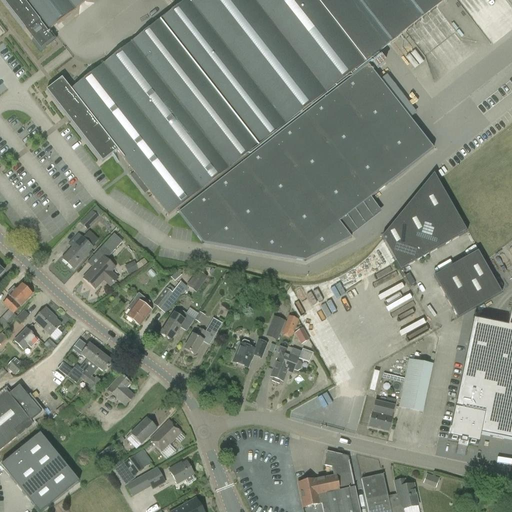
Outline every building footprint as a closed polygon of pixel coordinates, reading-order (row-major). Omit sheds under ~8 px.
[(49,36),(47,33),(89,0),(0,0),(27,33),(40,51),(45,47),(46,49),(51,45),(50,43),(55,39),(51,35),(49,36)] [(102,164),(118,152),(169,217),(177,211),(366,64),(448,0),(186,0),(70,91),(61,79),(46,91),(102,164)] [(127,2),(110,14),(116,22),(133,10),(127,2)] [(177,211),(203,245),(305,263),(351,239),(339,224),(433,150),(366,64),(177,211)] [(466,233),(433,174),(381,238),(400,271),(466,233)] [(79,223),(87,231),(88,231),(99,219),(103,215),(101,212),(96,208),(95,207),(91,212),(79,223)] [(72,248),(61,259),(73,271),(94,249),(92,247),(82,238),(81,237),(77,234),(68,244),(72,248)] [(94,257),(99,262),(83,279),(95,290),(104,281),(111,287),(118,279),(111,273),(116,268),(106,260),(123,243),(114,235),(94,257)] [(501,294),(477,252),(433,276),(457,319),(501,294)] [(369,359),(424,328),(384,257),(305,303),(345,373),(364,378),(369,359)] [(124,267),(128,275),(138,271),(134,262),(124,267)] [(178,271),(171,278),(174,282),(181,275),(178,271)] [(186,287),(196,294),(207,278),(197,271),(186,287)] [(187,288),(180,283),(175,290),(169,285),(154,305),(165,315),(187,288)] [(3,304),(9,310),(0,319),(0,325),(4,330),(15,318),(17,317),(14,314),(20,307),(21,308),(32,296),(21,285),(16,291),(13,288),(7,295),(10,297),(3,304)] [(127,308),(131,311),(126,318),(140,328),(151,312),(146,308),(150,303),(138,294),(127,308)] [(471,320),(447,438),(459,441),(458,445),(464,446),(465,442),(477,444),(479,435),(511,441),(511,297),(507,297),(501,326),(471,320)] [(52,336),(61,326),(52,317),(52,316),(46,309),(34,321),(44,332),(46,330),(52,336)] [(23,311),(17,317),(15,318),(21,324),(28,316),(23,311)] [(174,314),(170,321),(161,335),(171,341),(180,328),(186,332),(194,320),(181,311),(178,316),(174,314)] [(285,322),(273,317),(265,337),(277,341),(285,322)] [(200,330),(196,337),(193,336),(184,350),(195,356),(203,343),(209,346),(222,324),(213,319),(205,333),(200,330)] [(285,325),(277,345),(287,349),(295,330),(294,329),(296,325),(288,322),(286,326),(285,325)] [(31,350),(39,342),(27,330),(15,342),(23,351),(28,346),(31,350)] [(44,345),(51,352),(56,346),(49,339),(44,345)] [(242,341),(241,345),(239,344),(232,363),(247,369),(252,357),(261,360),(268,344),(257,340),(253,350),(248,348),(249,344),(248,342),(244,341),(242,341)] [(76,385),(81,379),(100,354),(89,345),(81,356),(87,360),(80,369),(76,367),(67,378),(76,385)] [(290,356),(283,353),(279,363),(281,364),(279,369),(286,372),(292,374),(293,370),(297,372),(300,370),(301,366),(300,363),(297,362),(300,353),(292,350),(290,356)] [(282,383),(286,372),(279,369),(281,364),(279,363),(283,353),(280,352),(270,378),(273,379),(272,381),(278,383),(279,381),(282,383)] [(100,354),(81,379),(89,386),(85,391),(92,397),(102,384),(96,379),(95,380),(91,378),(98,369),(103,374),(112,363),(100,354)] [(407,365),(403,364),(402,370),(406,371),(398,409),(422,414),(435,355),(432,354),(429,364),(408,360),(407,365)] [(23,369),(14,359),(4,369),(10,374),(12,372),(15,376),(23,369)] [(125,390),(130,384),(121,376),(108,391),(125,407),(134,397),(125,390)] [(0,397),(0,451),(32,425),(30,422),(40,414),(19,387),(8,396),(6,393),(0,397)] [(78,419),(94,402),(88,395),(74,409),(77,411),(73,415),(68,411),(60,420),(66,426),(69,423),(72,426),(78,420),(78,419)] [(375,401),(372,414),(368,428),(388,433),(395,400),(387,398),(385,404),(375,401)] [(67,403),(55,412),(58,416),(70,407),(67,403)] [(141,446),(156,431),(146,420),(131,435),(141,446)] [(162,453),(181,434),(169,422),(150,441),(162,453)] [(37,511),(42,511),(79,482),(40,435),(1,466),(37,511)] [(102,464),(108,460),(106,457),(115,451),(111,446),(96,456),(102,464)] [(319,495),(321,504),(323,511),(358,511),(354,489),(355,489),(348,457),(326,452),(323,466),(331,467),(333,476),(336,492),(319,495)] [(144,469),(134,456),(123,464),(133,477),(144,469)] [(192,476),(193,475),(186,463),(180,467),(178,465),(169,471),(177,485),(185,480),(187,483),(188,484),(194,481),(194,480),(192,476)] [(157,468),(125,486),(132,498),(150,488),(152,491),(165,483),(157,468)] [(399,499),(401,508),(390,510),(382,475),(361,480),(367,511),(402,511),(402,510),(417,506),(413,485),(405,487),(404,481),(394,483),(398,499),(399,499)] [(425,475),(423,483),(436,486),(438,478),(425,475)] [(336,492),(333,476),(297,484),(302,508),(321,504),(319,495),(336,492)] [(202,511),(195,500),(173,511),(202,511)]
